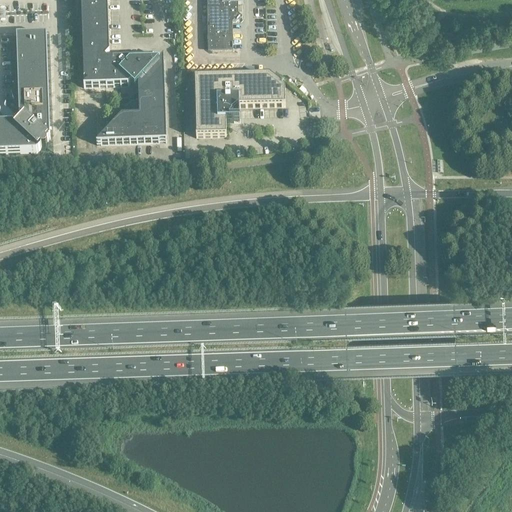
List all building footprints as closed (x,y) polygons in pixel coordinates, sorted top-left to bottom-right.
[(81,0),(86,81),(87,81),(90,83),(85,88),(130,87),(132,85),(137,90),(140,87),(140,101),(137,102),(135,102),(132,103),(130,105),(128,107),(126,110),(125,112),(124,115),(124,118),(123,118),(113,128),(108,128),(108,134),(97,145),(160,144),(167,137),(164,59),(160,64),(143,64),(142,61),(109,62),(107,64),(105,61),(110,55),(108,0),(81,0)] [(206,0),(208,51),(232,50),(231,23),(237,23),(241,18),(242,19),(243,19),(239,15),(238,5),(243,4),(243,0),(206,0)] [(23,122),(17,128),(13,125),(0,125),(0,155),(37,154),(41,150),(42,151),(44,151),(45,151),(46,150),(47,150),(48,148),(48,146),(48,145),(47,144),(50,140),(47,37),(17,38),(20,118),(23,122)] [(303,59),(296,60),(298,70),(305,69),(303,59)] [(196,139),(227,138),(226,123),(240,123),(240,109),(286,108),(286,90),(270,78),(195,80),(196,139)]
